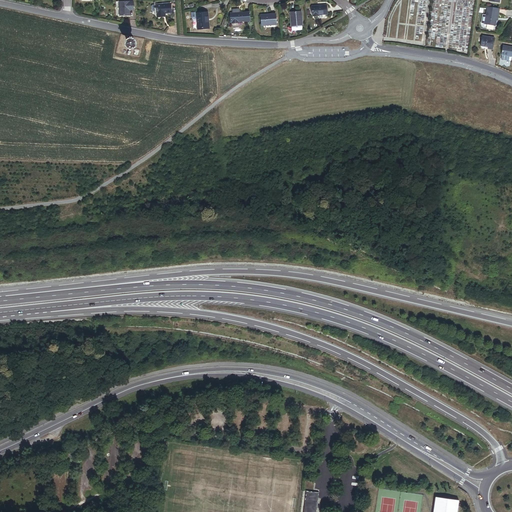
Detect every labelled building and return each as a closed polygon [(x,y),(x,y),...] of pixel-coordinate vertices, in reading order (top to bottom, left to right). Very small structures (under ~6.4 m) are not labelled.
[(129,0),(115,0),(115,12),(125,12),(125,7),(125,6),(129,5),(129,0)] [(153,4),(149,4),(148,5),(148,10),(150,11),(153,10),(154,15),(161,15),(160,12),(167,12),(167,3),(153,4)] [(493,24),(494,18),(494,16),(495,16),(497,7),(485,5),(482,23),(493,24)] [(317,16),(326,15),(325,7),(311,8),(311,16),(312,16),(312,18),(318,17),(317,16)] [(205,29),(205,18),(206,18),(206,13),(195,14),(196,29),(205,29)] [(237,22),(248,21),(248,13),(229,14),(229,22),(230,22),(231,24),(237,24),(237,22)] [(300,32),(299,14),(289,15),(290,33),(300,32)] [(276,25),(275,15),(260,16),(261,26),(276,25)] [(486,48),(490,49),(492,36),(481,34),(479,45),(486,46),(486,48)] [(136,47),(135,45),(134,44),(132,42),(130,42),(127,43),(126,45),(125,47),(126,48),(127,51),(128,52),(130,53),(131,53),(133,52),(134,52),(135,50),(136,49),(136,48),(136,47)] [(511,55),(511,54),(511,45),(501,44),(500,53),(499,57),(507,59),(507,54),(511,55)] [(316,511),(319,493),(306,491),(303,511),(316,511)] [(436,497),(433,511),(457,511),(459,501),(436,497)]
